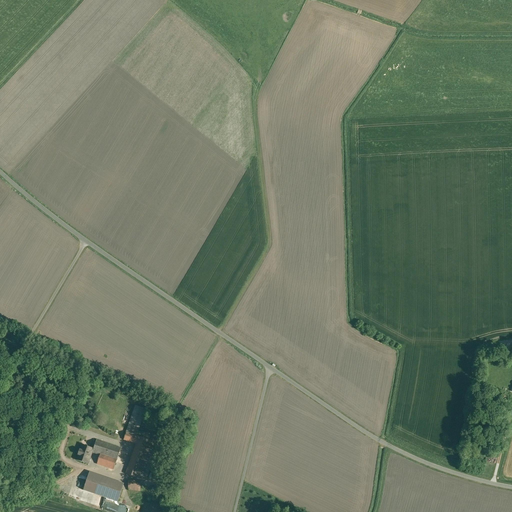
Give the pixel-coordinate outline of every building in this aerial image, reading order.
[(136,444),(126,474),(145,481),(158,443),(136,435),(145,409),(135,405),(124,439),(136,444)] [(94,449),(92,453),(100,455),(97,464),(114,470),(121,448),(97,440),(94,449)] [(92,453),(94,449),(82,445),(76,460),(88,464),(92,453)] [(123,487),(88,476),(83,490),(118,502),(123,487)] [(126,491),(138,491),(138,480),(126,480),(126,491)]
